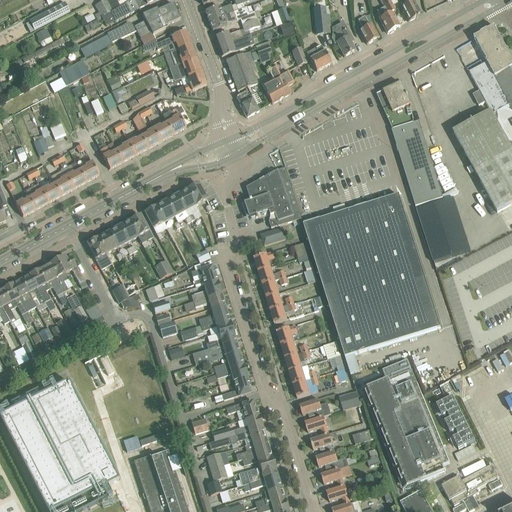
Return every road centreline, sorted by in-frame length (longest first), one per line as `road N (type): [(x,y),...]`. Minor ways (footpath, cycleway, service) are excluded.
road 1 (residential): [(313,511),(227,264),(236,239),(226,194),(234,156)]
road 2 (secondary): [(234,156),(500,5)]
road 3 (secondary): [(483,0),(228,139)]
road 4 (unknown): [(397,178),(447,333),(356,360)]
road 5 (secondary): [(0,263),(167,172)]
road 6 (tertiary): [(228,139),(185,0)]
